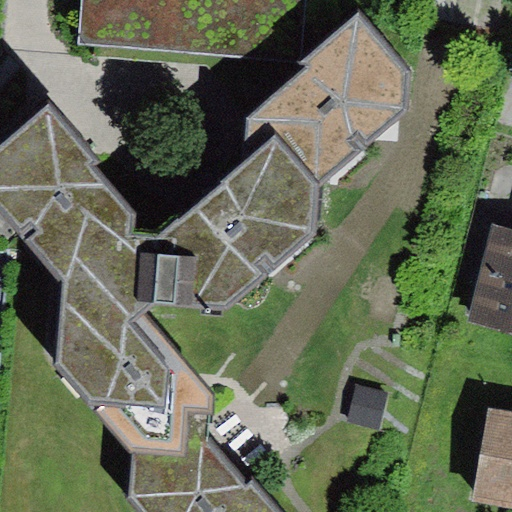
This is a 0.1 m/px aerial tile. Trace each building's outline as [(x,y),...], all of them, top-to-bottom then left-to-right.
[(307,0),(82,0),(78,45),(302,65),(307,0)] [(97,175),(49,118),(0,161),(0,213),(67,291),(60,371),(136,462),(131,502),(138,511),(274,511),(171,379),(129,332),(158,313),(227,320),(315,244),(318,192),(407,118),(411,81),(358,24),(302,69),(310,75),(249,129),(246,173),(161,249),(131,247),(133,227),(92,180),(97,175)] [(511,234),(493,230),(470,326),(511,336),(511,234)] [(358,386),(349,425),(380,432),(389,394),(358,386)] [(511,395),(489,392),(475,488),(511,493),(511,395)]
